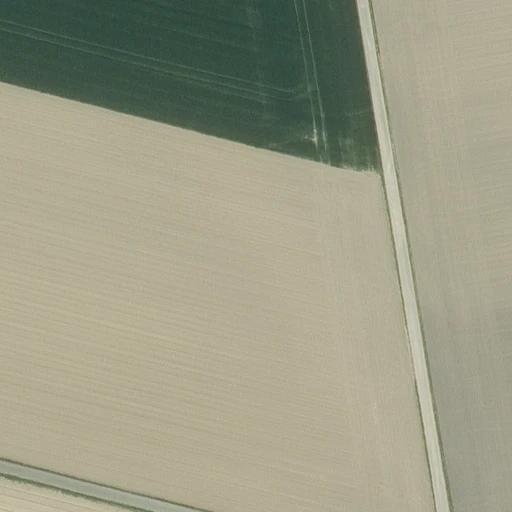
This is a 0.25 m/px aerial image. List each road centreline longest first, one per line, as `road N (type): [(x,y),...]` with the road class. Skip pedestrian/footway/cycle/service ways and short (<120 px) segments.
road 1 (unclassified): [(361,0),(444,511)]
road 2 (unclassified): [(177,511),(0,464)]
